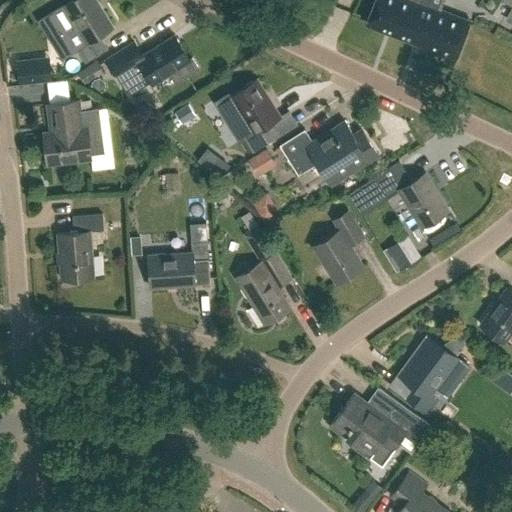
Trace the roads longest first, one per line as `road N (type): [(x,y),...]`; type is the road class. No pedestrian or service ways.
road 1 (unclassified): [(511,146),(211,0)]
road 2 (residential): [(302,379),(195,339),(21,321)]
road 3 (unclassified): [(302,379),(511,224)]
road 4 (tertiary): [(28,422),(139,428),(214,448)]
road 5 (residential): [(21,321),(5,160)]
